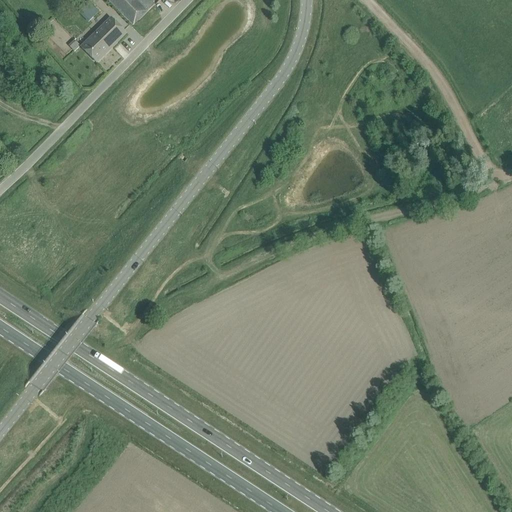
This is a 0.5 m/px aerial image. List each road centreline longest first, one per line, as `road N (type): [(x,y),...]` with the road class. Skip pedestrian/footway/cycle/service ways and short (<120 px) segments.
road 1 (unclassified): [(32,392),(285,71),(305,0)]
road 2 (track): [(129,333),(279,245),(443,201),(511,172)]
road 3 (primary): [(325,511),(0,295)]
road 4 (primary): [(0,327),(281,511)]
road 5 (unclassified): [(0,191),(186,0)]
road 6 (track): [(364,0),(434,74),(494,182)]
